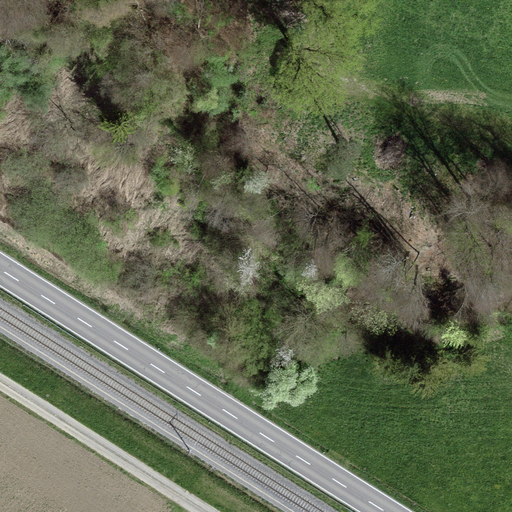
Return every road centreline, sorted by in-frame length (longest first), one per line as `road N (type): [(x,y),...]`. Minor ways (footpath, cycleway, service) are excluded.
road 1 (secondary): [(389,511),(0,270)]
road 2 (track): [(206,511),(0,381)]
